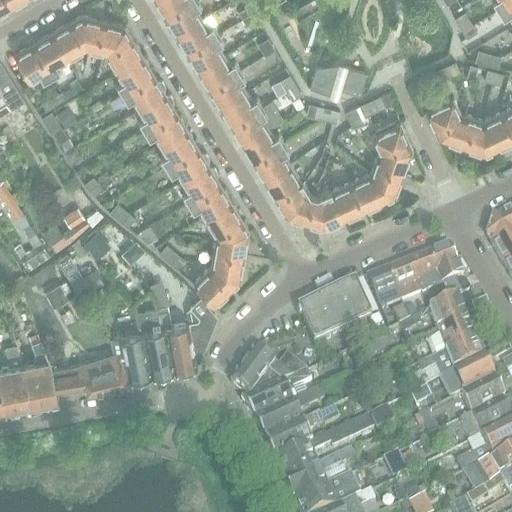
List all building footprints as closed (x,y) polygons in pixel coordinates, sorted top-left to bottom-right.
[(0,0),(0,13),(12,7),(7,0),(0,0)] [(154,0),(163,15),(187,0),(154,0)] [(198,0),(187,0),(163,15),(168,22),(167,26),(170,31),(174,32),(175,33),(202,17),(196,7),(201,4),(198,0)] [(511,0),(506,0),(495,7),(500,17),(505,14),(511,23),(511,21),(511,0)] [(238,11),(242,18),(253,12),(249,6),(238,11)] [(253,12),(242,18),(247,25),(257,19),(253,12)] [(459,24),(469,19),(465,12),(455,18),(459,24)] [(82,15),(72,21),(87,49),(96,50),(103,20),(82,15)] [(202,17),(175,33),(176,36),(175,40),(179,45),(183,46),(186,51),(218,32),(213,23),(207,26),(202,17)] [(473,25),(469,19),(459,24),(463,31),(473,25)] [(103,20),(96,50),(105,52),(132,36),(126,25),(103,20)] [(72,21),(53,32),(68,59),(87,49),(72,21)] [(467,38),(477,32),(473,25),(463,31),(467,38)] [(53,32),(34,43),(53,75),(63,70),(59,64),(68,59),(53,32)] [(218,32),(186,51),(197,69),(224,53),(218,44),(223,41),(218,32)] [(132,36),(105,52),(116,71),(143,54),(132,36)] [(262,51),(272,44),(268,38),(258,44),(262,51)] [(53,75),(34,43),(14,54),(30,82),(41,76),(43,81),(53,75)] [(266,57),(276,51),(272,44),(262,51),(264,54),(266,57)] [(482,63),(486,52),(478,49),(475,61),(482,63)] [(257,71),(280,58),(276,51),(266,57),(264,54),(252,62),(257,71)] [(490,65),(493,54),(486,52),(482,63),(490,65)] [(224,53),(197,69),(208,88),(239,69),(234,59),(229,62),(224,53)] [(143,54),(116,71),(121,80),(116,83),(122,92),(154,73),(143,54)] [(501,56),(493,54),(490,65),(497,67),(501,56)] [(0,114),(24,101),(0,62),(0,61),(0,114)] [(455,61),(448,64),(453,75),(460,72),(455,61)] [(338,64),(316,66),(310,87),(330,93),(332,85),(360,93),(366,72),(338,64)] [(453,75),(448,64),(441,68),(446,79),(453,75)] [(474,77),(477,66),(470,64),(466,75),(474,77)] [(446,79),(441,68),(434,71),(439,82),(446,79)] [(239,69),(208,88),(212,94),(211,98),(214,103),(218,104),(219,106),(246,89),(240,80),(245,78),(239,69)] [(491,82),(495,71),(487,69),(484,80),(491,82)] [(499,84),(502,73),(496,71),(495,71),(491,82),(499,84)] [(154,73),(122,92),(127,101),(132,99),(138,108),(166,91),(164,89),(166,85),(163,80),(158,79),(154,73)] [(280,80),(284,87),(294,81),(290,74),(280,80)] [(76,92),(83,88),(76,77),(70,82),(76,92)] [(288,94),(298,88),(294,81),(284,87),(288,94)] [(292,101),(302,94),(298,88),(288,94),(292,101)] [(246,89),(219,106),(220,108),(219,112),(223,117),(227,119),(230,124),(262,104),(256,95),(251,98),(246,89)] [(57,104),(67,98),(63,91),(53,97),(57,104)] [(166,91),(138,108),(143,116),(138,119),(144,129),(177,110),(173,103),(174,99),(171,94),(167,93),(166,91)] [(385,106),(380,95),(373,98),(378,109),(385,106)] [(424,110),(431,125),(460,111),(453,96),(448,98),(447,96),(428,106),(429,108),(424,110)] [(57,104),(53,97),(43,103),(47,110),(57,104)] [(378,109),(373,98),(366,102),(371,113),(378,109)] [(371,113),(366,102),(359,105),(364,116),(371,113)] [(314,116),(317,105),(309,103),(307,114),(314,116)] [(262,104),(230,124),(241,142),(268,126),(262,117),(267,114),(262,104)] [(322,118),(324,107),(317,105),(314,116),(322,118)] [(360,114),(357,106),(345,111),(349,119),(360,114)] [(511,106),(502,111),(511,132),(511,106)] [(329,120),(332,109),(324,107),(322,118),(329,120)] [(50,131),(71,117),(66,109),(55,116),(56,118),(46,125),(50,131)] [(336,122),(339,110),(332,109),(329,120),(336,122)] [(177,110),(144,129),(149,138),(154,135),(160,145),(188,128),(177,110)] [(460,111),(431,125),(437,138),(460,146),(471,116),(460,111)] [(511,132),(502,111),(483,120),(496,150),(511,142),(511,132)] [(56,118),(55,116),(52,112),(42,118),(46,125),(56,118)] [(364,122),(360,114),(349,119),(352,127),(364,122)] [(471,116),(460,146),(484,155),(496,150),(483,120),(471,116)] [(74,121),(71,117),(50,131),(54,137),(64,131),(63,129),(74,121)] [(372,135),(378,151),(408,138),(400,121),(395,123),(395,122),(376,130),(377,133),(372,135)] [(268,126),(241,142),(252,160),(283,141),(278,131),(273,134),(268,126)] [(188,128),(160,145),(165,153),(159,156),(165,166),(199,146),(188,128)] [(69,137),(64,131),(54,137),(59,144),(69,137)] [(378,151),(374,164),(403,175),(410,154),(412,149),(408,138),(378,151)] [(283,141),(252,160),(262,178),(290,162),(284,153),(289,150),(283,141)] [(73,144),(63,151),(67,158),(77,151),(73,144)] [(199,146),(165,166),(170,175),(175,171),(182,182),(210,165),(208,162),(209,158),(206,153),(202,151),(199,146)] [(81,158),(77,151),(67,158),(71,164),(81,158)] [(290,162),(262,178),(274,197),(301,181),(290,162)] [(374,164),(372,172),(384,201),(395,195),(403,175),(374,164)] [(210,165),(182,182),(186,189),(181,192),(188,203),(221,183),(217,176),(218,172),(215,167),(210,166),(210,165)] [(372,172),(352,181),(365,210),(384,201),(372,172)] [(85,184),(90,190),(99,182),(93,176),(85,184)] [(24,213),(3,179),(0,181),(0,194),(15,218),(24,213)] [(301,181),(274,197),(281,209),(286,217),(305,223),(313,195),(308,193),(301,181)] [(352,181),(331,190),(344,219),(365,210),(352,181)] [(99,182),(90,190),(95,196),(104,188),(99,182)] [(221,183),(188,203),(192,211),(198,208),(204,219),(232,202),(221,183)] [(313,195),(305,223),(325,229),(331,226),(344,220),(344,219),(331,190),(318,196),(313,195)] [(232,202),(204,219),(215,237),(244,220),(232,202)] [(116,216),(124,208),(117,203),(110,211),(116,216)] [(78,207),(64,217),(71,227),(64,232),(68,238),(88,221),(84,216),(78,207)] [(123,221),(130,213),(124,208),(116,216),(123,221)] [(511,209),(499,215),(497,220),(491,218),(486,237),(491,238),(492,238),(510,244),(511,242),(511,209)] [(129,227),(136,218),(130,213),(123,221),(129,227)] [(215,237),(213,251),(245,256),(249,229),(244,220),(215,237)] [(64,232),(52,241),(58,249),(68,240),(90,222),(88,221),(68,238),(64,232)] [(148,242),(157,237),(150,225),(141,230),(148,242)] [(101,227),(84,242),(97,257),(111,244),(106,238),(109,235),(101,227)] [(50,255),(34,231),(26,236),(34,247),(26,252),(19,241),(13,245),(29,269),(50,255)] [(511,242),(510,244),(492,238),(491,238),(490,243),(511,279),(511,242)] [(165,258),(173,249),(167,244),(159,253),(165,258)] [(449,244),(428,253),(441,283),(449,298),(457,294),(452,284),(449,285),(447,280),(462,275),(449,244)] [(171,263),(179,254),(173,249),(165,258),(171,263)] [(213,251),(210,265),(233,288),(241,280),(245,256),(213,251)] [(428,253),(407,261),(420,291),(441,283),(428,253)] [(177,268),(185,259),(179,254),(171,263),(177,268)] [(407,261),(387,269),(400,299),(420,291),(407,261)] [(233,288),(210,265),(193,282),(216,304),(233,288)] [(74,281),(82,293),(105,279),(97,267),(74,281)] [(400,299),(387,269),(366,277),(379,308),(400,299)] [(340,287),(325,295),(342,331),(369,319),(376,335),(385,330),(378,315),(371,318),(354,282),(340,287)] [(409,319),(398,324),(403,333),(420,324),(419,321),(431,315),(437,330),(465,315),(457,294),(449,298),(417,315),(409,319)] [(342,331),(325,295),(297,309),(313,345),(342,331)] [(158,308),(157,308),(160,327),(166,325),(175,370),(197,365),(197,361),(200,360),(205,348),(206,344),(213,327),(210,326),(215,313),(201,297),(187,310),(189,322),(172,326),(167,306),(158,308)] [(412,305),(404,309),(409,319),(417,315),(412,305)] [(403,306),(392,311),(398,324),(409,319),(404,309),(403,306)] [(135,312),(135,314),(138,331),(143,330),(152,375),(175,370),(166,325),(160,327),(157,308),(135,312)] [(424,336),(426,343),(432,357),(445,352),(472,336),(465,315),(437,330),(424,336)] [(113,347),(114,352),(129,380),(152,375),(143,330),(138,331),(139,332),(107,338),(112,347),(113,347)] [(36,355),(45,351),(38,333),(29,336),(36,355)] [(445,352),(432,357),(417,364),(420,373),(435,366),(439,377),(452,372),(482,357),(481,356),(480,357),(472,336),(445,352)] [(10,367),(0,368),(0,387),(4,408),(30,404),(22,364),(17,345),(5,347),(10,367)] [(230,383),(249,397),(307,370),(287,354),(278,364),(257,348),(230,383)] [(76,365),(52,370),(57,391),(84,386),(87,393),(132,385),(129,380),(114,352),(76,365)] [(452,372),(463,392),(493,377),(482,357),(452,372)] [(48,359),(22,364),(30,404),(58,398),(57,391),(52,370),(48,359)] [(307,370),(249,397),(241,400),(253,418),(292,400),(286,388),(310,377),(309,376),(314,374),(310,368),(307,370)] [(367,368),(352,375),(359,390),(374,383),(367,368)] [(493,377),(463,392),(462,393),(472,413),(504,397),(493,377)] [(426,386),(411,394),(417,405),(431,397),(426,386)] [(292,400),(253,418),(257,425),(264,439),(302,421),(294,405),(298,403),(300,407),(324,395),(320,387),(292,400)] [(504,397),(472,413),(481,434),(511,419),(501,399),(504,397)] [(392,421),(386,408),(368,417),(371,423),(374,430),(392,421)] [(438,431),(427,410),(419,415),(429,435),(438,431)] [(302,421),(264,439),(274,459),(318,438),(312,426),(322,421),(318,413),(302,421)] [(318,438),(274,459),(283,479),(327,459),(325,455),(316,459),(313,451),(371,423),(367,414),(348,423),(338,429),(318,438)] [(461,445),(466,455),(456,460),(462,471),(476,465),(488,459),(511,445),(511,421),(511,419),(481,434),(481,435),(461,445)] [(511,445),(488,459),(476,465),(482,476),(471,483),(475,491),(491,482),(511,470),(511,445)] [(283,479),(283,480),(293,501),(293,500),(327,483),(347,475),(341,462),(355,456),(351,448),(327,459),(283,479)] [(403,463),(397,451),(388,455),(394,468),(403,463)] [(511,470),(491,482),(494,486),(502,482),(510,495),(511,493),(511,470)] [(327,483),(293,500),(298,511),(322,511),(337,505),(332,495),(355,484),(350,473),(347,475),(327,483)] [(337,505),(322,511),(361,511),(359,507),(374,499),(370,490),(337,505)] [(473,492),(464,497),(472,511),(473,511),(472,511),(482,511),(484,511),(473,492)] [(471,511),(472,511),(464,497),(459,500),(465,511),(471,511)]
